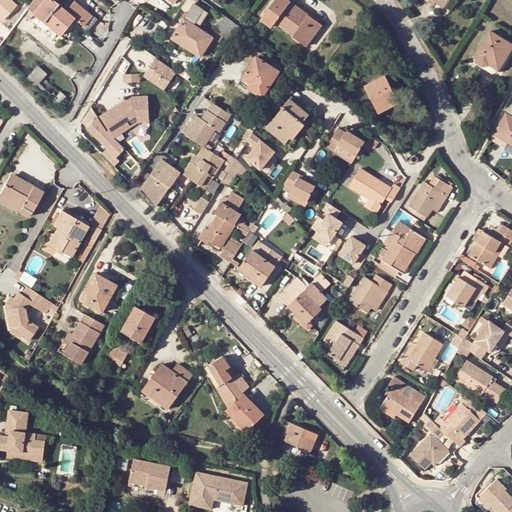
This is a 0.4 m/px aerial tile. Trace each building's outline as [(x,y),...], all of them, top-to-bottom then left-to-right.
[(0,0),(0,18),(3,21),(16,6),(9,0),(0,0)] [(27,7),(32,11),(37,14),(45,0),(32,0),(30,3),(27,7)] [(73,17),(83,25),(92,14),(75,0),(73,2),(71,0),(68,0),(66,3),(69,6),(66,10),(53,0),(45,0),(37,14),(48,25),(59,33),(73,17)] [(307,44),(313,36),(310,33),(318,22),(308,15),(306,18),(289,5),(291,2),(287,0),(273,0),(259,20),(270,28),(276,20),(295,33),(294,35),(307,44)] [(296,6),(291,2),(289,5),(306,18),(308,15),(296,6)] [(201,56),(211,39),(213,37),(209,33),(198,26),(207,12),(194,4),(172,37),(201,56)] [(37,14),(32,11),(27,18),(32,22),(37,14)] [(32,22),(43,31),(48,25),(37,14),(32,22)] [(97,19),(92,14),(83,25),(89,30),(97,19)] [(238,27),(221,14),(213,26),(230,38),(238,27)] [(321,25),(318,22),(310,33),(313,36),(321,25)] [(227,42),(230,38),(213,26),(209,33),(213,37),(211,39),(218,44),(222,38),(227,42)] [(231,39),(233,39),(241,29),(238,27),(230,38),(231,39)] [(511,44),(491,32),(476,55),(478,62),(483,65),(491,64),(499,69),(511,47),(511,44)] [(262,53),(259,57),(266,62),(268,58),(262,53)] [(251,83),(248,87),(263,96),(280,71),(278,70),(270,65),(266,62),(259,57),(257,56),(243,77),(251,83)] [(156,58),(143,76),(162,89),(175,71),(156,58)] [(274,60),(270,65),(278,70),(281,65),(274,60)] [(47,74),(38,65),(29,74),(38,83),(47,74)] [(139,74),(124,74),(124,83),(140,82),(139,74)] [(188,80),(195,85),(199,80),(192,74),(188,80)] [(379,112),(391,106),(389,102),(397,98),(386,76),(365,86),(379,112)] [(64,98),(59,93),(51,102),(56,107),(64,98)] [(137,118),(149,118),(148,96),(130,97),(100,116),(109,130),(114,138),(131,127),(127,121),(136,116),(137,118)] [(285,142),(290,136),(294,139),(305,124),(297,118),(304,110),(289,98),(266,127),(285,142)] [(399,102),(397,98),(389,102),(391,106),(399,102)] [(215,130),(219,132),(231,114),(212,103),(201,120),(196,117),(184,136),(204,148),(215,130)] [(511,143),(511,103),(511,104),(493,135),(508,144),(509,141),(511,143)] [(304,110),(297,118),(305,124),(311,116),(304,110)] [(341,114),(335,122),(336,122),(338,124),(344,116),(341,114)] [(125,149),(114,138),(109,130),(107,131),(98,117),(87,128),(108,149),(102,154),(114,166),(120,161),(116,158),(125,149)] [(250,125),(243,137),(248,140),(249,139),(253,132),(255,128),(257,126),(252,123),(250,125)] [(348,130),(347,132),(339,127),(327,145),(335,150),(339,144),(345,148),(341,154),(353,162),(353,161),(365,141),(348,130)] [(253,132),(249,139),(256,145),(247,156),(261,168),(275,151),(253,132)] [(372,138),(366,148),(370,151),(376,154),(382,144),(372,138)] [(345,148),(339,144),(335,150),(341,154),(345,148)] [(210,175),(214,177),(225,160),(204,148),(198,157),(196,156),(184,176),(202,187),(210,175)] [(411,155),(406,148),(402,151),(407,158),(411,155)] [(226,161),(232,164),(235,160),(229,156),(226,161)] [(239,169),(246,174),(249,170),(237,157),(235,160),(232,164),(223,180),(229,184),(239,169)] [(162,159),(141,190),(157,205),(169,187),(180,171),(162,159)] [(394,184),(391,188),(389,191),(378,184),(380,181),(361,169),(349,186),(363,194),(370,198),(366,205),(376,211),(385,197),(392,201),(400,188),(394,184)] [(293,192),(310,201),(318,185),(301,176),(303,175),(294,171),(286,184),(295,188),(293,192)] [(429,183),(434,187),(439,179),(434,175),(429,183)] [(0,192),(0,196),(20,207),(19,209),(29,214),(43,191),(32,186),(31,188),(9,176),(0,192)] [(410,205),(422,213),(427,216),(428,216),(433,208),(444,192),(447,194),(452,187),(439,179),(434,187),(429,183),(425,181),(410,205)] [(378,184),(389,191),(391,188),(380,181),(378,184)] [(283,187),(293,192),(295,188),(286,184),(283,187)] [(307,206),(310,201),(293,192),(290,198),(307,206)] [(447,194),(444,192),(433,208),(438,212),(449,195),(447,194)] [(218,213),(235,224),(242,213),(237,210),(243,200),(232,193),(228,199),(224,197),(215,211),(218,213)] [(282,205),(285,202),(279,195),(276,199),(282,205)] [(206,206),(209,202),(203,199),(195,211),(201,215),(206,206)] [(337,218),(341,211),(328,202),(323,210),(329,213),(325,220),(319,216),(312,227),(318,231),(332,240),(344,222),(337,218)] [(97,203),(87,222),(93,226),(101,230),(109,215),(97,203)] [(57,227),(47,244),(69,257),(87,226),(61,211),(53,225),(57,227)] [(205,227),(199,237),(205,241),(207,238),(216,244),(221,247),(235,224),(218,213),(208,229),(205,227)] [(382,259),(399,270),(403,264),(406,266),(415,253),(409,249),(419,235),(398,222),(384,244),(392,248),(390,252),(387,250),(382,259)] [(496,239),(484,232),(478,242),(470,254),(488,266),(502,243),(505,245),(510,238),(511,239),(511,230),(503,225),(499,232),(500,232),(496,239)] [(93,226),(86,238),(94,242),(101,230),(93,226)] [(473,240),(478,242),(484,232),(480,229),(473,240)] [(332,240),(318,231),(314,238),(328,246),(332,240)] [(424,238),(419,235),(409,249),(415,253),(424,238)] [(364,263),(369,255),(362,251),(367,245),(353,236),(341,254),(355,263),(353,265),(360,269),(364,263)] [(216,244),(207,238),(205,241),(214,246),(216,244)] [(234,257),(240,247),(229,240),(220,255),(230,262),(234,257)] [(265,257),(271,249),(259,240),(240,267),(254,277),(253,279),(262,286),(277,266),(265,257)] [(491,268),(505,245),(502,243),(488,266),(491,268)] [(271,249),(265,257),(277,266),(283,257),(271,249)] [(234,257),(230,262),(236,266),(239,260),(234,257)] [(476,263),(466,257),(464,260),(474,267),(476,263)] [(377,266),(395,277),(399,270),(382,259),(377,266)] [(323,289),(331,282),(322,272),(314,280),(323,289)] [(463,279),(469,283),(474,276),(467,272),(463,279)] [(117,284),(96,273),(82,299),(103,310),(117,284)] [(350,275),(344,283),(349,286),(355,278),(350,275)] [(368,312),(371,307),(383,289),(388,292),(392,285),(377,275),(373,281),(365,276),(350,300),(368,312)] [(465,306),(470,298),(476,288),(482,291),(483,293),(488,285),(474,276),(469,283),(463,279),(459,277),(448,296),(465,306)] [(279,294),(306,323),(322,308),(318,304),(312,299),(315,296),(305,287),(298,279),(297,278),(279,294)] [(20,295),(17,293),(12,300),(8,306),(13,329),(21,334),(20,335),(29,341),(37,328),(27,321),(25,310),(29,304),(45,315),(52,304),(26,286),(20,295)] [(482,291),(476,288),(470,298),(475,301),(482,291)] [(371,307),(376,310),(388,292),(383,289),(371,307)] [(17,339),(20,335),(21,334),(13,329),(8,306),(12,300),(9,299),(2,300),(7,333),(17,339)] [(123,330),(143,341),(157,317),(137,305),(123,330)] [(82,363),(106,324),(86,313),(75,332),(77,334),(66,353),(82,363)] [(160,319),(157,317),(143,341),(147,343),(160,319)] [(490,330),(494,324),(484,317),(481,323),(490,330)] [(329,353),(339,360),(345,352),(352,357),(356,349),(354,347),(357,344),(359,345),(364,338),(353,331),(337,321),(322,343),(331,349),(329,353)] [(490,330),(480,344),(496,355),(499,358),(511,339),(511,336),(494,324),(490,330)] [(356,328),(353,331),(364,338),(366,334),(356,328)] [(66,353),(77,334),(75,332),(71,330),(59,349),(66,353)] [(418,364),(427,370),(434,358),(443,344),(424,332),(416,345),(409,358),(405,356),(401,362),(414,370),(418,364)] [(120,342),(116,347),(127,353),(130,348),(120,342)] [(405,356),(409,358),(416,345),(413,343),(405,356)] [(493,359),(496,355),(480,344),(478,348),(493,359)] [(118,370),(127,353),(116,347),(113,345),(104,362),(118,370)] [(476,356),(489,365),(493,359),(478,348),(473,354),(476,356)] [(473,354),(466,349),(462,356),(471,363),(476,356),(473,354)] [(239,374),(236,376),(221,352),(204,362),(212,374),(209,376),(228,407),(243,393),(248,388),(239,374)] [(352,357),(345,352),(339,360),(337,363),(345,367),(352,357)] [(438,361),(434,358),(427,370),(431,372),(438,361)] [(491,398),(489,400),(497,405),(506,391),(491,381),(493,378),(466,361),(455,380),(481,396),(484,393),(491,398)] [(144,390),(168,408),(193,374),(178,363),(173,371),(170,369),(161,380),(155,375),(144,390)] [(155,375),(161,380),(170,369),(163,364),(155,375)] [(424,396),(413,389),(408,397),(402,394),(407,385),(394,377),(389,385),(394,388),(382,406),(396,415),(408,422),(424,396)] [(402,394),(408,397),(413,389),(407,385),(402,394)] [(228,407),(226,409),(247,431),(258,420),(263,414),(243,393),(228,407)] [(488,414),(467,398),(439,428),(444,433),(460,448),(466,442),(463,440),(488,414)] [(394,418),(396,415),(382,406),(380,409),(394,418)] [(0,449),(10,451),(35,454),(35,457),(45,458),(47,441),(38,440),(38,433),(28,432),(30,412),(11,410),(9,429),(13,430),(12,437),(0,435),(0,449)] [(267,429),(258,420),(247,431),(245,433),(260,441),(267,429)] [(439,428),(430,420),(425,426),(431,432),(439,439),(444,433),(439,428)] [(280,437),(284,439),(291,424),(286,422),(280,437)] [(308,452),(313,441),(304,437),(306,431),(291,424),(284,439),(283,441),(308,452)] [(306,431),(304,437),(313,441),(316,435),(306,431)] [(439,439),(431,432),(430,434),(437,441),(439,439)] [(409,456),(421,468),(430,458),(437,464),(448,451),(437,441),(430,434),(409,456)] [(44,462),(45,458),(35,457),(35,454),(10,451),(10,457),(44,462)] [(434,467),(437,464),(430,458),(421,468),(425,471),(431,464),(434,467)] [(148,486),(167,491),(173,467),(136,459),(131,482),(148,487),(148,486)] [(201,474),(198,488),(194,487),(191,499),(202,502),(201,509),(211,511),(214,502),(243,509),(248,485),(229,481),(228,488),(218,486),(220,479),(201,474)] [(498,511),(511,511),(511,496),(504,489),(505,487),(499,481),(483,497),(494,508),(498,511)] [(491,510),(494,508),(483,497),(480,499),(491,510)] [(202,502),(191,499),(190,506),(201,509),(202,502)]
